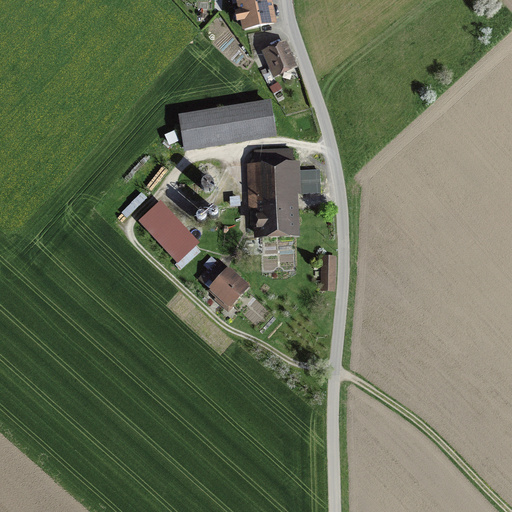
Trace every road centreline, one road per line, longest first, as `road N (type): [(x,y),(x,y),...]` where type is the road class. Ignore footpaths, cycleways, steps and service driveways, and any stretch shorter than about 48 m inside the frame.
road 1 (tertiary): [(335,511),(342,204),(286,0)]
road 2 (track): [(509,511),(415,420),(335,370)]
